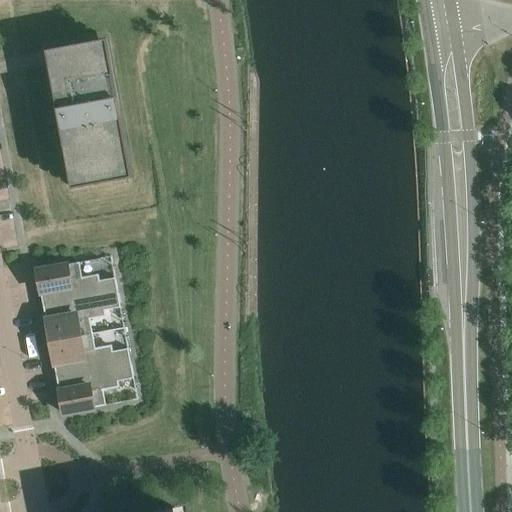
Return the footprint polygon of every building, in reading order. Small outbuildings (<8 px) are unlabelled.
[(132,176),(107,38),(46,50),(72,188),(132,176)] [(43,307),(118,293),(115,277),(114,278),(99,281),(98,275),(82,278),(80,264),(80,262),(37,270),(43,307)] [(50,342),(93,334),(90,319),(105,316),(104,311),(120,308),(121,308),(118,293),(43,307),(50,342)] [(57,377),(131,363),(128,348),(127,348),(127,349),(112,352),(111,346),(96,349),(93,334),(50,342),(57,377)] [(63,414),(106,406),(106,404),(103,390),(119,387),(118,381),(133,378),(133,379),(134,379),(131,363),(57,377),(63,414)]
